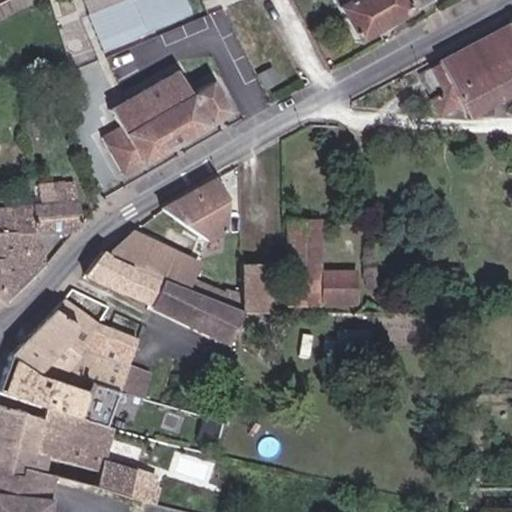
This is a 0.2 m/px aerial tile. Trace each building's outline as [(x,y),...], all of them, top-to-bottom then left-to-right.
[(78,0),(85,13),(111,0),(78,0)] [(111,0),(85,13),(104,49),(196,3),(194,0),(111,0)] [(340,0),(360,35),(422,0),(340,0)] [(511,30),(508,25),(444,64),(470,114),(511,91),(511,30)] [(280,63),(267,70),(274,83),(287,76),(280,63)] [(439,117),(470,114),(444,64),(439,67),(450,86),(453,90),(431,102),(439,117)] [(450,86),(439,67),(421,77),(432,96),(450,86)] [(189,73),(119,114),(131,135),(116,143),(136,179),(219,129),(217,126),(242,111),(225,82),(203,95),(189,73)] [(7,159),(37,156),(35,126),(5,129),(7,159)] [(79,198),(74,199),(64,200),(62,186),(61,176),(34,178),(36,199),(27,199),(8,201),(0,201),(0,296),(0,301),(42,261),(42,230),(76,227),(81,221),(79,198)] [(193,199),(172,213),(214,240),(216,240),(234,228),(238,197),(225,178),(203,192),(206,198),(198,203),(193,199)] [(7,194),(8,201),(27,199),(26,192),(7,194)] [(333,309),(332,306),(334,276),(335,223),(302,222),(299,308),(333,309)] [(166,279),(192,291),(204,262),(142,241),(118,257),(138,267),(166,279)] [(93,275),(126,290),(138,267),(118,257),(112,254),(93,275)] [(138,267),(126,290),(157,305),(166,279),(138,267)] [(192,291),(166,279),(157,305),(235,342),(241,335),(259,342),(262,334),(284,335),(285,312),(287,268),(256,268),(254,310),(235,310),(192,291)] [(334,276),(332,306),(367,307),(367,277),(334,276)] [(54,382),(90,330),(68,292),(11,351),(36,379),(54,382)] [(90,330),(54,382),(120,392),(130,363),(136,344),(90,330)] [(0,394),(44,410),(44,411),(110,430),(120,392),(54,382),(36,379),(11,351),(3,371),(0,382),(0,394)] [(130,363),(120,392),(145,399),(154,370),(130,363)] [(0,484),(46,492),(47,485),(77,490),(125,501),(128,485),(130,475),(100,468),(108,435),(110,430),(44,411),(42,422),(0,407),(0,484)] [(46,492),(0,484),(0,498),(44,507),(46,492)] [(128,485),(125,501),(151,507),(155,492),(128,485)] [(43,511),(44,507),(0,498),(0,511),(43,511)]
